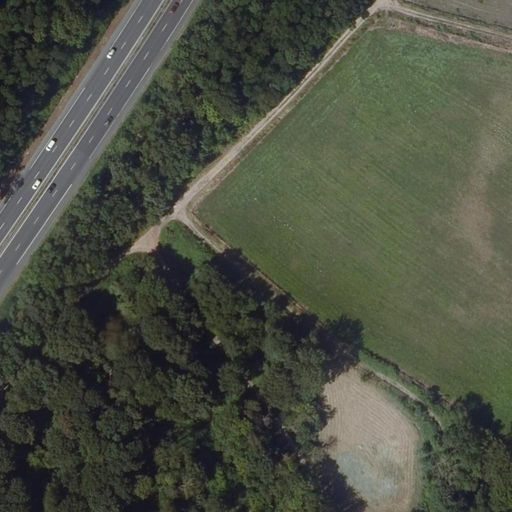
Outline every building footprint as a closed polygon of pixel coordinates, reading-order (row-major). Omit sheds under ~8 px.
[(259,373),(260,366),(247,365),(247,372),(259,373)] [(285,385),(290,379),(282,372),(277,378),(285,385)] [(337,409),(339,402),(330,395),(327,404),(337,409)] [(374,430),(371,430),(370,421),(361,422),(362,435),(375,434),(374,430)] [(407,451),(414,459),(418,456),(410,448),(407,451)]
